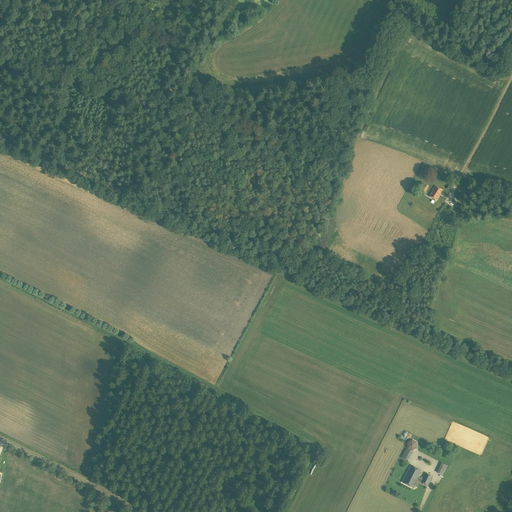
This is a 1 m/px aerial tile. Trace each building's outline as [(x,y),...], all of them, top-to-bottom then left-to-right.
[(424,193),(428,186),(425,184),(420,191),(424,193)] [(435,200),(441,190),(434,186),(431,191),(432,191),(429,196),(435,200)] [(412,451),(417,448),(416,442),(411,439),(407,443),(407,448),(412,451)] [(407,460),(412,452),(406,448),(401,457),(407,460)] [(447,466),(441,463),(437,473),(443,475),(447,466)] [(422,479),(418,477),(421,471),(410,465),(401,482),(412,488),(416,479),(427,485),(432,476),(425,473),(422,479)]
